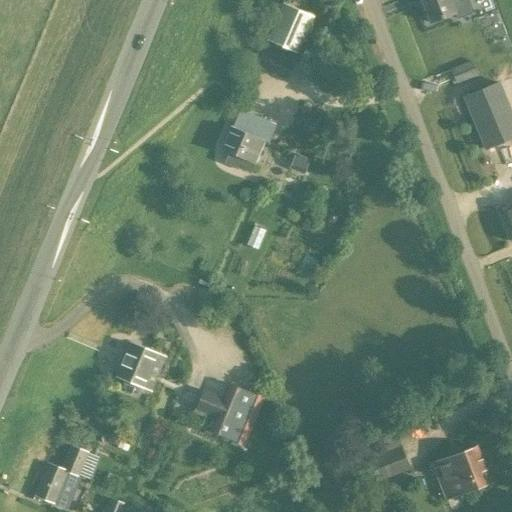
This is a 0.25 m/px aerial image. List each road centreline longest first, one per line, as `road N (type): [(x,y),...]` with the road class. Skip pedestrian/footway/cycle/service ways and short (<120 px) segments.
road 1 (secondary): [(0,377),(155,0)]
road 2 (unclassified): [(511,375),(371,0)]
